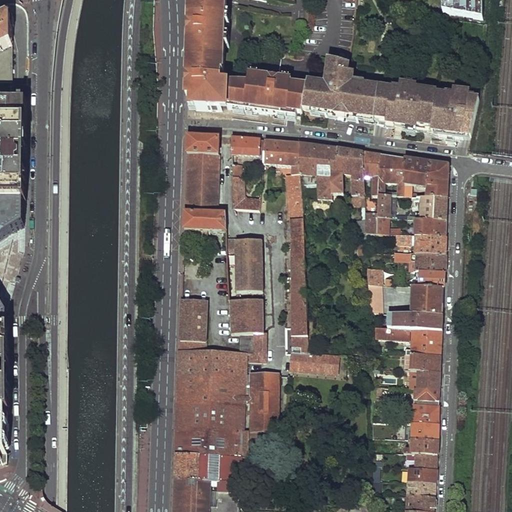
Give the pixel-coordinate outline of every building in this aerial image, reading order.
[(279,74),(282,55),(272,56),(257,63),(248,84),(222,83),(223,73),(225,73),(227,0),(191,0),(192,4),(191,30),(189,79),(189,88),(197,88),(196,101),(192,101),(192,106),(196,111),(223,112),(223,110),(265,114),(289,117),(289,113),(304,115),(304,111),(309,87),(294,85),(294,81),(269,78),(274,74),(279,74)] [(443,0),(444,12),(483,20),(483,0),(443,0)] [(0,83),(14,84),(15,46),(14,32),(15,20),(12,18),(0,23),(0,83)] [(322,85),(310,84),(309,87),(304,111),(369,120),(369,121),(376,122),(376,121),(387,122),(386,125),(435,132),(435,133),(442,134),(442,138),(463,141),(463,137),(472,138),(480,101),(481,93),(402,83),(401,86),(378,83),(377,88),(349,85),(351,74),(346,73),(347,66),(326,60),(322,85)] [(14,105),(14,102),(14,99),(14,84),(0,83),(0,463),(5,462),(5,456),(10,456),(10,413),(12,413),(12,351),(12,330),(9,331),(9,315),(4,305),(0,298),(0,241),(13,234),(26,226),(26,202),(29,202),(29,189),(29,172),(29,148),(29,137),(29,124),(30,105),(28,105),(14,105)] [(188,148),(188,155),(219,156),(220,138),(189,138),(188,148)] [(231,139),(232,156),(264,157),(265,142),(249,141),(231,139)] [(264,157),(264,165),(292,168),(292,176),(302,176),(301,170),(300,145),(283,143),(265,142),(264,157)] [(323,148),(300,145),(301,170),(302,176),(302,180),(302,181),(318,183),(316,197),(331,199),(332,193),(344,194),(347,172),(340,170),(339,150),(323,148)] [(364,153),(339,150),(340,170),(347,172),(355,173),(352,208),(366,210),(366,206),(365,182),(365,177),(364,153)] [(364,153),(365,177),(375,177),(374,197),(380,197),(380,196),(381,156),(364,153)] [(187,182),(186,213),(216,214),(219,156),(188,155),(187,182)] [(393,196),(405,197),(406,159),(381,156),(380,196),(393,196)] [(406,159),(405,197),(413,197),(413,186),(427,186),(427,198),(449,199),(451,167),(449,165),(406,159)] [(233,165),(235,211),(260,210),(261,199),(245,200),(244,179),(242,180),(241,164),(233,165)] [(288,194),(289,221),(305,220),(304,201),(302,181),(302,180),(302,176),(292,176),(287,176),(288,194)] [(380,197),(379,218),(390,218),(392,219),(393,196),(380,196),(380,197)] [(409,215),(409,219),(416,220),(449,221),(449,199),(427,198),(423,198),(422,213),(417,213),(417,216),(409,215)] [(216,214),(186,213),(185,233),(185,241),(206,241),(207,232),(227,232),(227,215),(216,214)] [(367,217),(368,234),(378,235),(379,218),(367,217)] [(379,218),(378,235),(389,235),(390,218),(379,218)] [(290,230),(291,242),(307,241),(305,220),(289,221),(290,230)] [(449,221),(416,220),(415,236),(416,236),(448,237),(449,221)] [(416,236),(416,253),(447,255),(448,237),(416,236)] [(227,240),(227,251),(235,251),(235,242),(235,239),(227,240)] [(240,334),(253,333),(266,333),(262,241),(235,242),(235,251),(239,334),(240,334)] [(291,256),(291,274),(307,274),(307,241),(291,242),(291,256)] [(358,245),(359,255),(369,254),(368,245),(358,245)] [(418,261),(417,272),(422,272),(446,273),(447,255),(416,253),(398,253),(398,260),(418,261)] [(369,270),(370,286),(384,286),(384,271),(369,270)] [(409,279),(409,287),(446,289),(446,273),(422,272),(421,280),(409,279)] [(293,340),(293,347),(310,347),(307,274),(291,274),(291,285),(292,318),(293,340)] [(370,286),(371,314),(385,314),(384,286),(370,286)] [(414,291),(414,315),(416,315),(445,317),(446,289),(409,287),(399,287),(399,291),(414,291)] [(207,345),(209,303),(182,302),(180,352),(205,352),(205,345),(207,345)] [(405,323),(404,331),(444,333),(445,317),(416,315),(416,324),(405,323)] [(408,350),(408,355),(443,357),(444,333),(404,331),(377,329),(376,339),(413,342),(413,350),(408,350)] [(240,353),(249,353),(253,353),(253,333),(240,334),(240,353)] [(293,351),(294,368),(338,371),(339,355),(310,352),(293,351)] [(179,365),(179,377),(247,378),(248,374),(249,353),(240,353),(205,352),(180,352),(179,365)] [(408,355),(407,370),(419,371),(442,372),(443,357),(408,355)] [(419,371),(418,389),(442,390),(442,372),(419,371)] [(250,431),(249,440),(260,440),(260,432),(278,433),(281,375),(252,374),(250,431)] [(177,418),(177,428),(245,431),(247,378),(179,377),(179,388),(177,418)] [(415,407),(414,424),(440,425),(441,408),(415,407)] [(414,424),(412,441),(439,442),(440,425),(414,424)] [(177,443),(176,454),(243,457),(249,457),(249,440),(250,431),(245,431),(177,428),(177,443)] [(406,451),(405,454),(408,454),(439,456),(439,442),(412,441),(410,441),(410,444),(414,444),(414,450),(409,450),(407,450),(406,451)] [(243,457),(176,454),(175,481),(240,483),(241,483),(242,473),(247,473),(248,466),(242,466),(243,457)] [(417,460),(416,470),(438,471),(439,456),(408,454),(408,460),(417,460)] [(411,470),(410,483),(437,484),(438,471),(416,470),(411,470)] [(239,511),(240,483),(175,481),(174,511),(239,511)] [(410,483),(410,496),(437,497),(437,484),(410,483)] [(408,503),(408,511),(435,511),(437,497),(410,496),(401,496),(401,502),(408,503)] [(334,511),(348,511),(349,499),(336,498),(336,509),(334,511)] [(373,511),(374,500),(363,499),(362,511),(373,511)]
